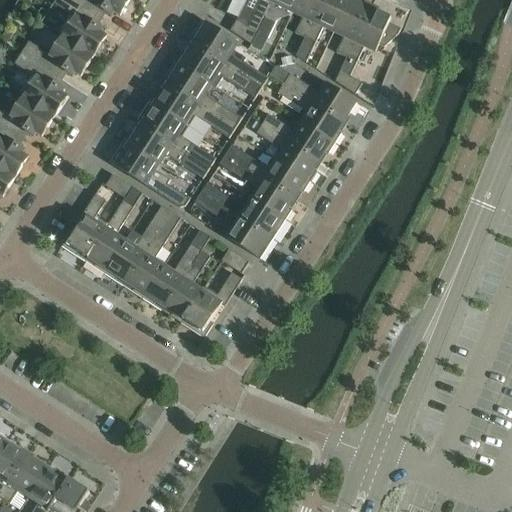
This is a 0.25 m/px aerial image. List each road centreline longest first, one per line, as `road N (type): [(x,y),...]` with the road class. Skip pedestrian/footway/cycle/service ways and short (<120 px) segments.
road 1 (residential): [(221,393),(392,127),(437,18),(435,0)]
road 2 (residential): [(172,0),(7,259)]
road 3 (unclassified): [(388,462),(481,207)]
road 4 (unclassified): [(481,207),(367,453)]
road 5 (residential): [(203,384),(7,259)]
road 6 (residential): [(141,480),(0,386)]
